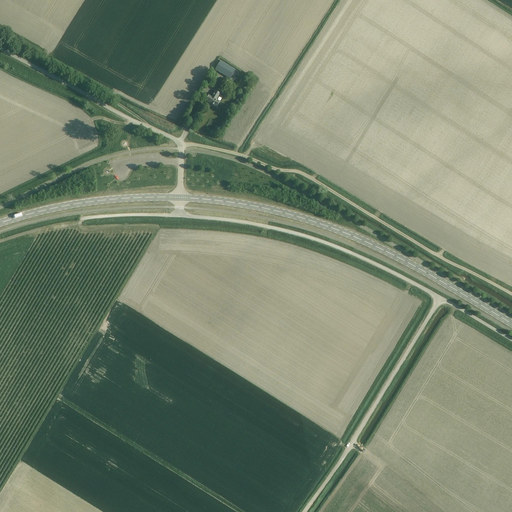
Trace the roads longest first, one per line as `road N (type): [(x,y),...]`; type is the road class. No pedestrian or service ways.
road 1 (track): [(181,145),(299,172),(511,294)]
road 2 (secondary): [(511,322),(333,227),(267,208),(179,197)]
road 3 (unclassified): [(440,297),(301,234),(178,215)]
road 4 (unclassified): [(179,197),(177,140),(0,48)]
road 5 (unclassified): [(304,511),(440,297)]
road 6 (secondary): [(0,223),(79,203),(179,197)]
